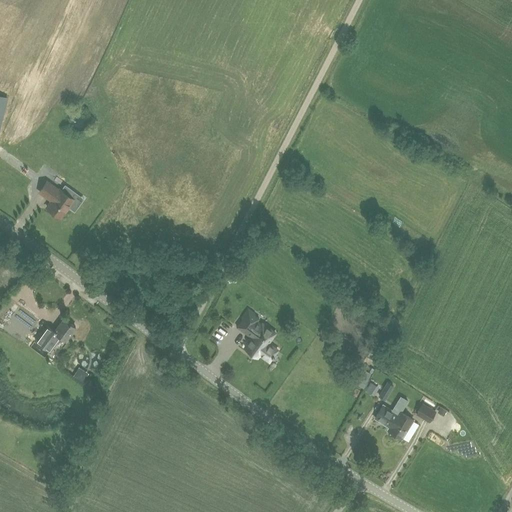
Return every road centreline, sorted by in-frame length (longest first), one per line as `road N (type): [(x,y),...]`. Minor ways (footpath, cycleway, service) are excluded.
road 1 (track): [(179,354),(359,0)]
road 2 (unclassified): [(409,511),(179,354)]
road 3 (unclassified): [(0,221),(179,354)]
